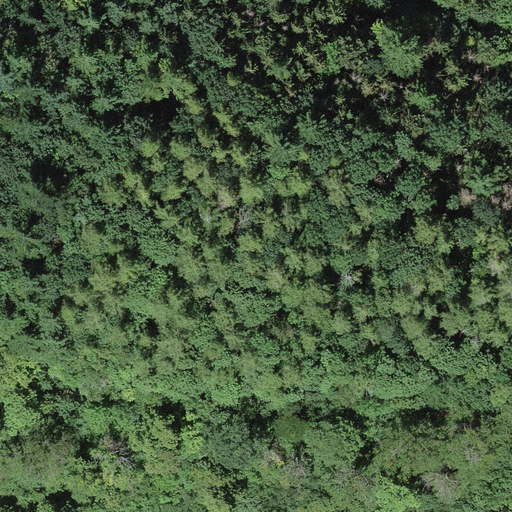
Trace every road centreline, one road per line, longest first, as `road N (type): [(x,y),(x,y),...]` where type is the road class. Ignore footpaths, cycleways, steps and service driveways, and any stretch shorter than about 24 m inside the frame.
road 1 (track): [(0,387),(35,396),(172,401),(398,399),(511,417)]
road 2 (track): [(511,61),(402,0)]
